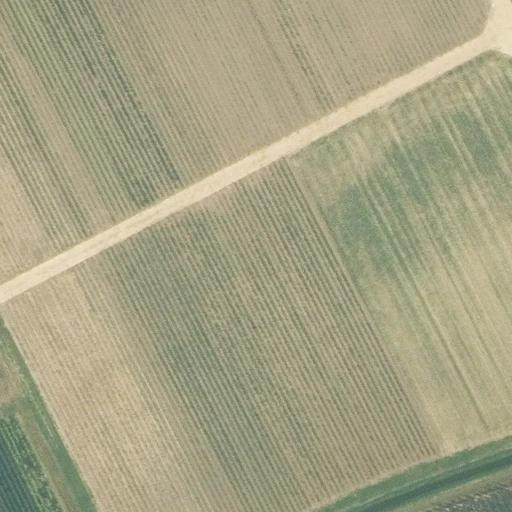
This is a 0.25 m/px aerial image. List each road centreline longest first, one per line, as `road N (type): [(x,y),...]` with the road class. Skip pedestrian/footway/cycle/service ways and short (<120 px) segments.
road 1 (track): [(0,293),(511,28)]
road 2 (track): [(327,511),(511,443)]
